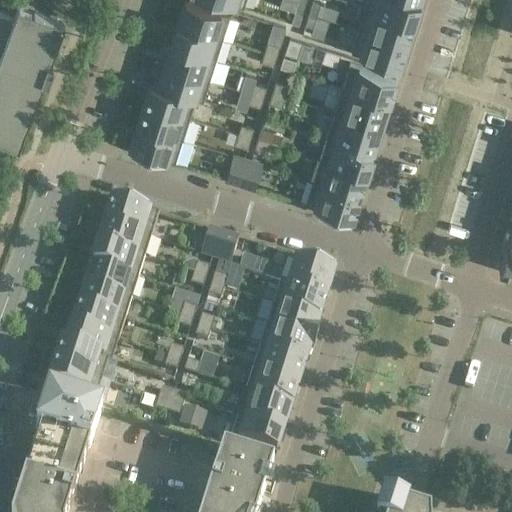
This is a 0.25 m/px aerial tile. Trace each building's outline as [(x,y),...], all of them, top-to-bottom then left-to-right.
[(229,14),(184,0),(177,24),(222,38),(229,14)] [(300,0),(297,0),(294,11),(302,13),(305,2),(300,0)] [(366,0),(365,7),(412,22),(419,0),(366,0)] [(312,1),(308,13),(316,15),(320,4),(312,1)] [(0,12),(0,141),(18,148),(64,23),(18,6),(14,17),(0,12)] [(365,7),(358,29),(405,44),(412,22),(365,7)] [(308,13),(305,24),(312,27),(316,15),(308,13)] [(215,59),(222,38),(177,24),(170,44),(215,59)] [(358,29),(351,51),(398,66),(405,44),(358,29)] [(289,38),(284,53),(297,56),(301,42),(289,38)] [(267,41),(264,51),(276,55),(279,45),(267,41)] [(209,79),(215,59),(170,44),(164,65),(209,79)] [(276,55),(264,51),(260,61),(273,65),(276,55)] [(283,57),(280,66),(292,70),(295,60),(283,57)] [(395,77),(349,62),(342,86),(387,100),(395,77)] [(164,65),(157,85),(157,86),(195,97),(194,98),(202,101),(209,79),(164,65)] [(195,97),(157,86),(157,85),(150,82),(143,104),(188,118),(194,98),(195,97)] [(254,82),(251,92),(263,96),(266,86),(254,82)] [(275,82),(272,92),(284,95),(287,85),(275,82)] [(379,126),(387,100),(342,86),(334,111),(379,126)] [(309,101),(323,105),(326,93),(312,89),(309,101)] [(260,106),(263,96),(251,92),(247,103),(260,106)] [(281,106),(284,95),(272,92),(269,102),(281,106)] [(182,139),(188,118),(143,104),(136,124),(182,139)] [(371,151),(379,126),(334,111),(326,136),(371,151)] [(136,124),(129,148),(174,162),(182,139),(136,124)] [(253,127),(241,124),(238,134),(250,138),(253,127)] [(273,131),(261,127),(257,137),(270,141),(273,131)] [(234,144),(247,148),(250,138),(238,134),(234,144)] [(365,171),(371,151),(326,136),(320,157),(365,171)] [(254,148),(267,151),(270,141),(257,137),(254,148)] [(236,182),(243,158),(232,154),(224,178),(236,182)] [(358,194),(365,171),(320,157),(312,180),(358,194)] [(254,188),(262,164),(250,160),(243,184),(254,188)] [(312,180),(305,204),(350,218),(358,194),(312,180)] [(151,238),(158,214),(113,199),(105,223),(151,238)] [(144,258),(151,238),(105,223),(99,244),(144,258)] [(208,230),(201,254),(212,257),(220,233),(208,230)] [(219,259),(230,263),(238,239),(227,235),(219,259)] [(138,279),(144,258),(99,244),(92,264),(138,279)] [(511,247),(506,246),(498,270),(511,274),(511,247)] [(243,257),(239,268),(252,272),(253,266),(248,258),(243,257)] [(287,259),(281,280),(290,283),(326,295),(334,269),(298,258),(296,262),(287,259)] [(131,299),(138,279),(92,264),(86,285),(131,299)] [(209,268),(197,264),(193,274),(206,278),(209,268)] [(190,284),(203,288),(206,278),(193,274),(190,284)] [(227,278),(214,274),(211,284),(223,288),(227,278)] [(281,280),(273,304),(318,318),(326,295),(290,283),(281,280)] [(208,294),(220,298),(223,288),(211,284),(208,294)] [(125,320),(131,299),(86,285),(79,306),(125,320)] [(273,304),(267,325),(315,340),(318,331),(315,330),(318,318),(273,304)] [(196,309),(184,305),(180,315),(193,319),(196,309)] [(79,306),(73,326),(118,341),(125,320),(79,306)] [(177,325),(190,329),(193,319),(180,315),(177,325)] [(214,319),(201,316),(198,326),(210,329),(214,319)] [(267,325),(260,345),(305,360),(309,347),(313,348),(315,340),(267,325)] [(112,361),(118,341),(73,326),(66,346),(63,345),(62,346),(108,360),(112,361)] [(195,336),(207,340),(210,329),(198,326),(195,336)] [(260,345),(253,368),(298,382),(305,360),(260,345)] [(56,366),(101,381),(108,360),(62,346),(56,366)] [(183,350),(171,346),(167,356),(180,360),(183,350)] [(164,366),(177,370),(180,360),(167,356),(164,366)] [(187,361),(184,371),(196,375),(199,365),(187,361)] [(94,402),(101,381),(56,366),(49,388),(94,402)] [(253,368),(246,391),(291,405),(298,382),(253,368)] [(170,402),(173,392),(161,388),(157,398),(170,402)] [(246,391),(238,416),(283,430),(291,405),(246,391)] [(68,511),(102,409),(48,392),(44,403),(33,400),(28,416),(39,420),(35,432),(39,433),(35,444),(28,442),(25,453),(32,456),(16,506),(9,504),(6,511),(257,511),(263,492),(270,494),(274,482),(267,480),(273,463),(223,447),(202,511),(68,511)] [(173,392),(170,402),(182,406),(185,396),(173,392)] [(154,408),(166,412),(170,402),(157,398),(154,408)] [(179,416),(182,406),(170,402),(166,412),(179,416)] [(185,408),(180,423),(191,426),(196,411),(185,408)] [(238,416),(230,440),(276,454),(283,430),(238,416)] [(427,511),(407,505),(408,502),(383,494),(377,511),(427,511)]
